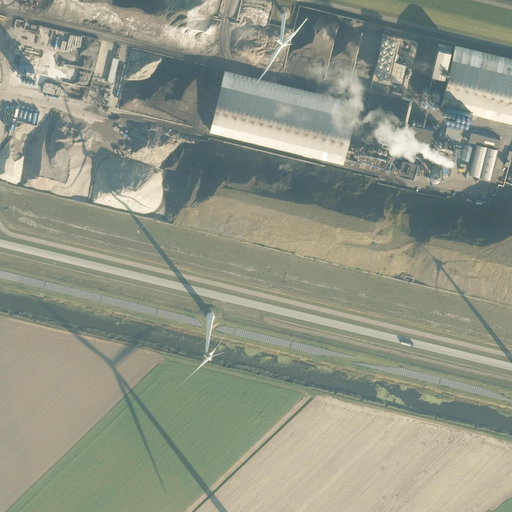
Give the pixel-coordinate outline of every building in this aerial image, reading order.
[(444,78),(451,46),(446,44),(439,43),(431,75),(444,78)] [(511,59),(456,46),(441,106),(511,122),(511,59)] [(39,58),(40,54),(25,50),(24,54),(26,55),(22,70),(20,69),(18,74),(34,78),(35,73),(32,73),(34,66),(33,66),(34,63),(35,64),(36,57),(39,58)] [(113,84),(119,58),(113,56),(107,82),(113,84)] [(356,103),(226,71),(212,129),(342,160),(356,103)] [(427,152),(433,126),(412,120),(405,147),(427,152)] [(455,125),(451,131),(454,132),(451,138),(456,141),(458,136),(457,136),(462,129),(455,125)] [(498,149),(500,139),(471,132),(469,141),(498,149)] [(366,140),(364,152),(369,153),(370,148),(376,149),(377,145),(373,144),(373,141),(366,140)] [(469,161),(473,146),(465,144),(461,159),(469,161)] [(399,173),(414,177),(415,173),(417,164),(418,162),(402,158),(399,173)]
